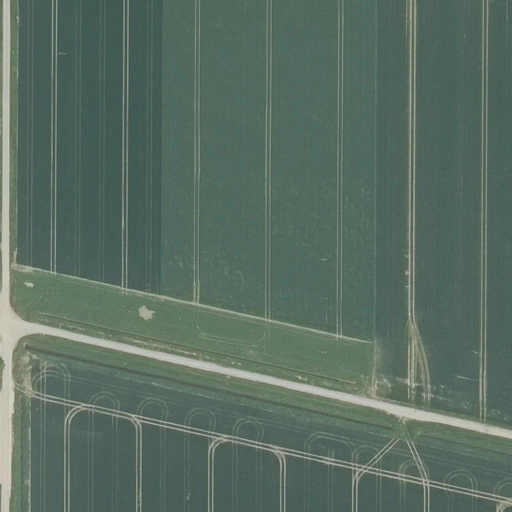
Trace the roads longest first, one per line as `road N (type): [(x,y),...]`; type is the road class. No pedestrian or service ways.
road 1 (unclassified): [(511,435),(7,320)]
road 2 (unclassified): [(7,320),(7,0)]
road 3 (unclassified): [(6,511),(7,320)]
